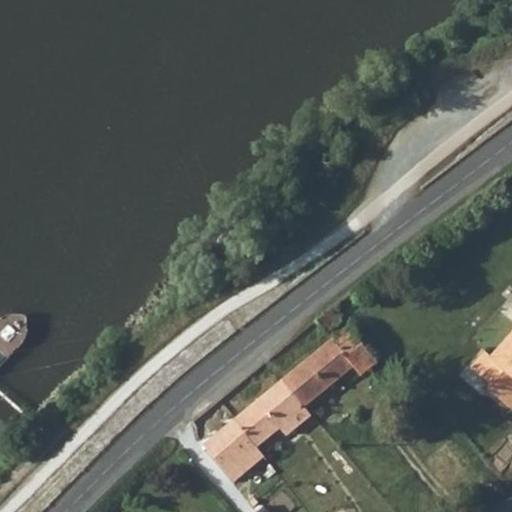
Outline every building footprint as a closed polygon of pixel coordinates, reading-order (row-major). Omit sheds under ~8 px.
[(345,320),(334,308),(318,321),(328,333),(345,320)] [(350,327),(284,381),(307,407),(355,368),(363,377),(379,363),(350,327)] [(511,332),(491,356),(485,350),(471,365),(493,385),(489,388),(511,409),(511,408),(511,332)] [(283,427),(307,407),(284,381),(260,400),(283,427)] [(260,445),(283,427),(260,400),(238,418),(260,445)] [(307,407),(283,427),(290,437),(315,417),(307,407)] [(269,455),(260,445),(238,418),(204,446),(237,481),(269,455)] [(476,488),(494,473),(448,419),(431,433),(476,488)]
